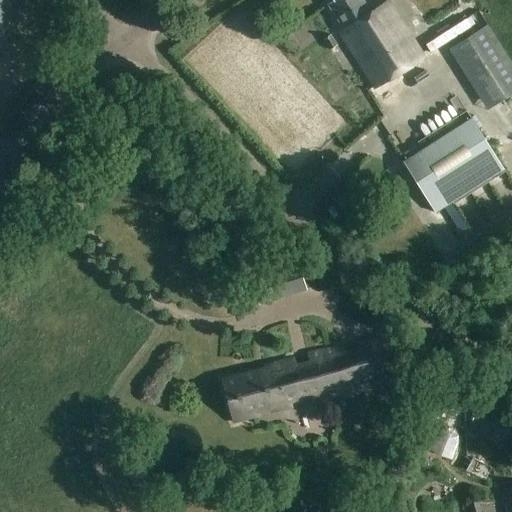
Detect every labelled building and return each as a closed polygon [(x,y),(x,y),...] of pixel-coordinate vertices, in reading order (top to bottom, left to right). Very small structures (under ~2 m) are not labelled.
[(8,0),(0,0),(0,47),(7,48),(8,0)] [(370,13),(361,0),(339,0),(329,6),(343,28),(339,31),(375,87),(422,56),(387,2),(370,13)] [(425,45),(430,53),(471,27),(466,20),(425,45)] [(456,45),(494,105),(498,102),(511,93),(511,65),(486,26),(456,45)] [(336,45),(330,34),(322,39),(328,50),(336,45)] [(305,72),(319,63),(310,49),(296,58),(305,72)] [(432,213),(502,171),(471,119),(401,161),(432,213)] [(453,250),(444,226),(412,238),(421,262),(453,250)] [(262,266),(247,271),(253,289),(268,284),(262,266)] [(233,421),(258,415),(257,412),(268,409),(269,412),(292,406),(291,402),(308,397),(309,402),(388,383),(377,336),(358,340),(359,347),(345,351),(343,344),(342,344),(309,352),(311,359),(295,363),(293,356),(263,363),(264,368),(223,378),(233,421)] [(408,414),(398,429),(419,442),(429,428),(408,414)] [(470,511),(479,511),(477,501),(468,504),(470,511)]
